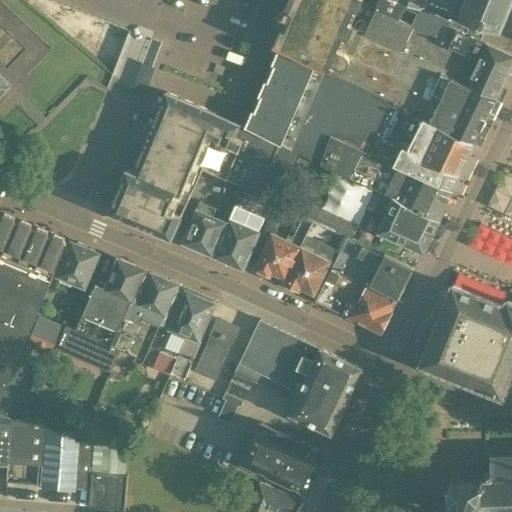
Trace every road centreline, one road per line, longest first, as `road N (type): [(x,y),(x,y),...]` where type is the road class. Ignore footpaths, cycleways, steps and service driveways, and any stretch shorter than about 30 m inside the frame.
road 1 (residential): [(224,282),(386,363),(386,380),(321,511)]
road 2 (residential): [(139,34),(70,211)]
road 3 (residential): [(224,282),(70,211)]
